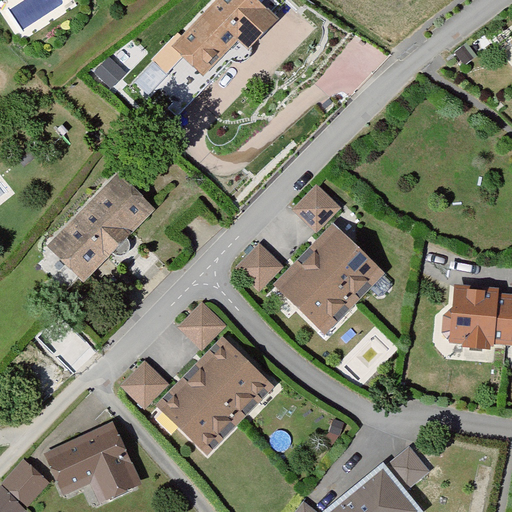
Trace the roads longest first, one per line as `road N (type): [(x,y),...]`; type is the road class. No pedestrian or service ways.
road 1 (residential): [(499,0),(415,59),(204,271)]
road 2 (residential): [(511,431),(420,415),(384,423),(271,347),(204,271)]
road 3 (residential): [(204,271),(0,466)]
